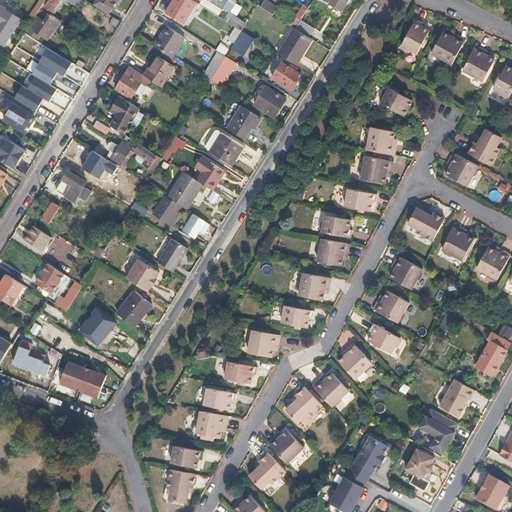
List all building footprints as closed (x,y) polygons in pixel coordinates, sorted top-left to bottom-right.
[(52,15),(61,0),(50,0),(45,9),(52,15)] [(84,0),(68,0),(69,2),(79,8),(84,0)] [(97,0),(113,9),(118,0),(97,0)] [(179,8),(182,2),(179,0),(173,0),(165,14),(173,18),(179,8)] [(196,10),(199,5),(190,0),(189,0),(187,5),(196,10)] [(228,0),(204,0),(204,1),(221,12),(228,0)] [(322,0),(341,12),(348,0),(322,0)] [(265,3),(261,9),(272,17),(276,10),(265,3)] [(0,6),(0,13),(17,24),(20,19),(0,6)] [(297,19),(300,21),(306,11),(307,9),(304,7),(297,19)] [(315,17),(306,11),(300,21),(309,26),(315,17)] [(0,45),(3,47),(17,24),(0,13),(0,45)] [(47,41),(59,20),(49,14),(45,22),(37,17),(26,33),(38,40),(40,36),(47,41)] [(241,33),(242,31),(246,25),(229,14),(224,22),(241,33)] [(426,23),(420,19),(405,45),(406,46),(405,48),(411,52),(414,50),(420,54),(433,31),(425,26),(426,23)] [(167,28),(155,48),(172,59),(185,39),(167,28)] [(312,42),(294,30),(293,30),(278,55),(297,66),(312,42)] [(254,39),(242,31),(241,33),(226,57),(237,65),(238,65),(254,39)] [(451,34),(446,32),(434,53),(454,64),(468,39),(457,33),(455,37),(451,34)] [(16,55),(20,57),(20,56),(23,51),(32,38),(24,34),(9,57),(13,59),(16,55)] [(489,49),(479,44),(465,70),(485,81),(497,59),(491,55),(487,53),(489,49)] [(237,65),(226,57),(212,79),(219,83),(227,69),(232,72),(237,65)] [(142,76),(150,81),(161,88),(174,68),(157,58),(150,71),(147,69),(142,76)] [(511,62),(510,61),(496,87),(501,90),(500,91),(501,93),(507,97),(510,96),(511,95),(511,93),(511,62)] [(272,79),(291,91),(301,75),(281,63),(272,79)] [(150,81),(142,76),(129,68),(115,91),(130,100),(135,92),(141,96),(146,87),(150,81)] [(141,96),(148,100),(153,91),(146,87),(141,96)] [(385,92),(383,97),(383,102),(409,116),(413,109),(410,108),(415,100),(392,87),(388,93),(387,92),(385,92)] [(275,119),(289,97),(278,90),(275,94),(266,88),(254,106),(275,119)] [(9,97),(1,92),(0,93),(0,104),(3,107),(9,97)] [(123,136),(138,110),(118,97),(112,108),(118,112),(109,127),(123,136)] [(39,118),(12,101),(6,111),(13,116),(10,121),(30,133),(39,118)] [(241,107),(227,129),(245,140),(251,129),(254,131),(261,120),(241,107)] [(97,122),(94,129),(106,136),(110,130),(97,122)] [(397,132),(372,127),(368,150),(396,156),(398,143),(394,142),(395,137),(397,132)] [(480,143),(477,141),(471,152),(493,164),(502,148),(498,145),(503,136),(488,128),(483,138),(480,143)] [(222,134),(210,155),(231,168),(243,148),(222,134)] [(162,160),(157,157),(126,138),(124,141),(133,147),(136,153),(148,160),(144,167),(154,173),(162,160)] [(8,141),(0,153),(0,160),(15,170),(27,152),(8,141)] [(130,152),(131,149),(122,143),(118,149),(114,147),(110,153),(114,156),(111,161),(124,170),(133,156),(133,154),(130,152)] [(95,146),(93,151),(103,157),(106,153),(95,146)] [(453,164),(451,168),(448,174),(470,186),(480,166),(455,152),(449,162),(453,164)] [(395,161),(367,155),(363,178),(387,183),(388,176),(389,172),(393,172),(395,161)] [(203,186),(210,191),(212,192),(224,172),(202,158),(195,169),(203,174),(197,182),(203,186)] [(90,179),(72,167),(68,172),(87,184),(90,179)] [(68,172),(63,182),(68,185),(72,187),(68,193),(65,198),(74,204),(87,184),(68,172)] [(185,175),(169,201),(180,208),(187,212),(203,186),(197,182),(185,175)] [(347,190),(346,196),(347,198),(348,198),(347,204),(373,209),(374,200),(378,201),(380,193),(351,187),(350,189),(349,189),(347,190)] [(210,217),(222,198),(212,192),(210,191),(199,209),(210,217)] [(180,208),(169,201),(165,198),(153,216),(169,226),(177,213),(180,208)] [(58,207),(52,204),(42,221),(47,224),(58,207)] [(134,204),(130,211),(143,219),(147,212),(134,204)] [(419,206),(410,222),(421,228),(419,231),(436,240),(448,219),(437,213),(436,215),(430,212),(419,206)] [(169,226),(171,228),(179,215),(177,213),(169,226)] [(130,214),(120,230),(125,233),(135,216),(130,214)] [(326,221),(323,223),(322,230),(325,231),(325,232),(354,237),(355,230),(352,230),(354,219),(328,214),(327,221),(326,221)] [(205,225),(194,218),(185,232),(196,239),(205,225)] [(469,230),(459,225),(445,250),(465,261),(478,239),(471,236),(467,234),(469,230)] [(67,246),(52,235),(46,244),(61,255),(67,246)] [(352,244),(324,238),(320,261),(344,266),(346,259),(347,255),(350,256),(352,244)] [(171,241),(157,264),(173,274),(187,251),(171,241)] [(98,250),(91,245),(88,251),(95,255),(98,250)] [(498,251),(492,247),(480,269),(501,280),(511,259),(511,253),(503,248),(501,252),(498,251)] [(399,266),(397,269),(393,277),(416,289),(427,268),(401,254),(396,264),(399,266)] [(98,262),(92,259),(89,256),(87,260),(90,261),(83,271),(89,275),(98,262)] [(138,261),(126,280),(147,293),(151,287),(152,288),(158,279),(156,279),(159,274),(138,261)] [(53,295),(65,277),(48,266),(37,285),(53,295)] [(295,271),(292,293),(298,294),(301,272),(295,271)] [(333,278),(305,273),(301,295),(325,300),(326,293),(327,289),(331,290),(333,278)] [(0,299),(11,307),(24,287),(7,276),(0,287),(0,299)] [(55,306),(66,313),(82,287),(71,281),(55,306)] [(386,299),(382,297),(377,307),(403,321),(414,301),(392,289),(388,295),(386,299)] [(135,293),(117,315),(134,328),(151,306),(135,293)] [(284,306),(282,314),(283,316),(285,317),(284,322),(310,327),(312,317),(315,318),(317,310),(288,304),(287,305),(286,305),(284,306)] [(48,306),(41,315),(56,325),(63,315),(48,306)] [(117,324),(97,309),(81,331),(99,346),(117,324)] [(373,330),(376,332),(371,340),(394,353),(397,347),(398,347),(402,346),(404,342),(402,339),(402,338),(402,337),(377,323),(373,330)] [(283,333),(255,328),(251,351),(276,356),(277,349),(278,344),(281,345),(283,333)] [(490,342),(493,344),(479,369),(486,374),(488,370),(497,375),(511,349),(511,342),(495,333),(490,342)] [(11,345),(0,338),(0,361),(1,362),(11,345)] [(347,356),(342,361),(358,378),(375,363),(356,342),(348,350),(351,353),(347,356)] [(30,353),(28,352),(21,349),(14,367),(38,377),(42,366),(29,362),(30,358),(28,358),(30,353)] [(61,377),(101,391),(108,371),(69,357),(61,377)] [(227,369),(229,372),(230,372),(229,378),(255,383),(257,373),(259,374),(261,366),(232,360),(232,361),(231,361),(228,363),(227,369)] [(488,370),(486,374),(495,379),(497,375),(488,370)] [(326,376),(316,384),(336,405),(352,389),(336,372),(331,376),(328,379),(326,376)] [(459,381),(444,407),(463,417),(469,406),(469,404),(471,399),(474,401),(479,392),(459,381)] [(302,398),(297,402),(290,409),(303,422),(310,415),(313,417),(326,404),(309,385),(299,395),(302,398)] [(209,388),(206,390),(205,397),(206,400),(207,400),(206,405),(229,410),(232,400),(235,401),(237,393),(210,387),(210,388),(209,388)] [(435,446),(448,453),(460,431),(459,430),(463,423),(436,408),(432,415),(431,415),(425,426),(441,435),(435,446)] [(232,416),(204,410),(198,434),(222,439),(224,432),(225,427),(230,428),(232,416)] [(280,434),(271,442),(291,462),(308,446),(291,428),(286,434),(282,437),(280,434)] [(368,442),(369,446),(356,468),(373,478),(378,470),(379,470),(384,462),(386,464),(391,455),(389,453),(394,445),(376,435),(375,436),(371,437),(368,442)] [(511,439),(502,457),(507,460),(511,462),(511,439)] [(173,455),(174,457),(175,458),(174,463),(201,468),(203,459),(206,460),(208,452),(178,445),(178,446),(177,446),(174,448),(173,455)] [(438,459),(439,457),(423,447),(411,467),(420,472),(415,481),(430,489),(435,480),(433,479),(428,476),(430,473),(432,470),(433,470),(434,470),(435,470),(436,470),(437,469),(437,468),(438,468),(438,467),(438,466),(438,465),(437,465),(437,464),(436,463),(438,459)] [(266,462),(261,466),(253,474),(265,488),(274,480),(276,483),(289,471),(272,452),(263,459),(266,462)] [(369,485),(373,478),(354,468),(332,507),(341,511),(353,511),(354,510),(356,511),(371,486),(369,485)] [(199,474),(174,469),(170,489),(174,490),(172,500),(189,504),(191,494),(193,487),(197,488),(199,474)] [(430,473),(428,476),(433,479),(437,473),(434,470),(433,470),(432,470),(430,473)] [(491,486),(487,493),(481,503),(497,511),(500,511),(511,491),(511,488),(491,477),(487,484),(491,486)] [(242,499),(234,507),(238,511),(270,511),(271,511),(254,494),(248,499),(245,502),(242,499)]
